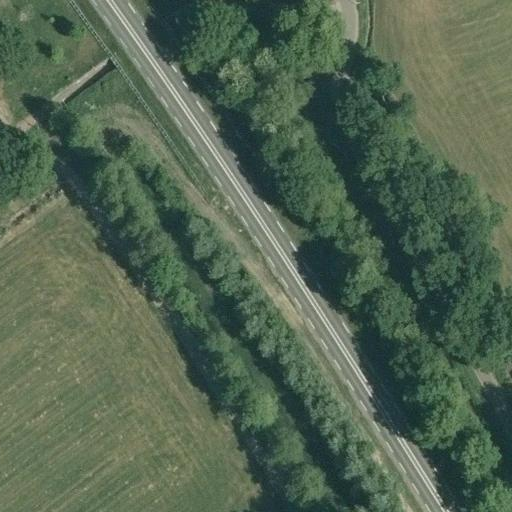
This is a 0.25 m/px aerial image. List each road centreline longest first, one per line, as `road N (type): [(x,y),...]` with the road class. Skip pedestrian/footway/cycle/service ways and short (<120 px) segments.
road 1 (primary): [(442,511),(285,259),(105,0)]
road 2 (unclassified): [(295,511),(75,181),(40,153),(0,143)]
road 3 (unclassified): [(511,427),(343,124),(337,107),(348,0)]
